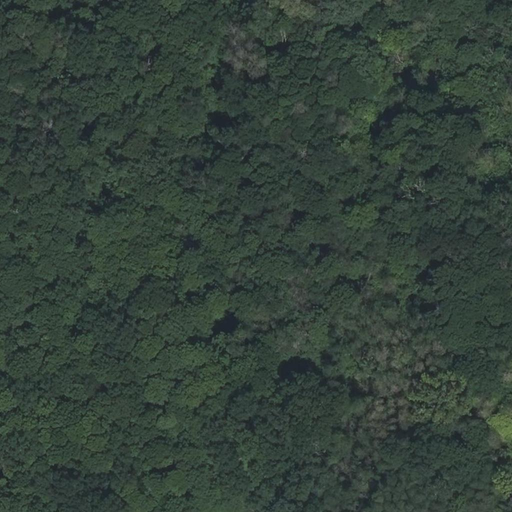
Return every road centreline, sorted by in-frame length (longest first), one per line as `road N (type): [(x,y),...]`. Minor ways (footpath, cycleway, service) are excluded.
road 1 (track): [(68,352),(226,327),(316,301),(392,298),(511,341)]
road 2 (track): [(467,328),(455,307),(460,62),(444,0)]
road 3 (track): [(204,331),(222,249),(220,206),(271,129),(279,30)]
road 4 (track): [(406,0),(293,32),(201,19),(147,0)]
